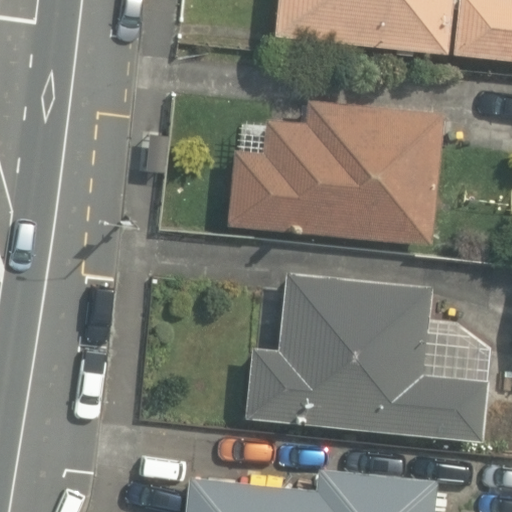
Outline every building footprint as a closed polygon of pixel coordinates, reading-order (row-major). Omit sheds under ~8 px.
[(511,56),(511,0),(269,0),(266,32),(511,56)] [(443,106),(298,91),(296,111),(259,108),(255,143),(229,140),(221,214),(430,236),(443,106)] [(274,352),(246,348),(238,416),(471,443),(478,378),(417,371),(425,297),(282,281),(274,352)] [(511,511),(511,460),(484,458),(479,511),(511,511)] [(180,468),(176,511),(414,511),(416,486),(180,468)]
